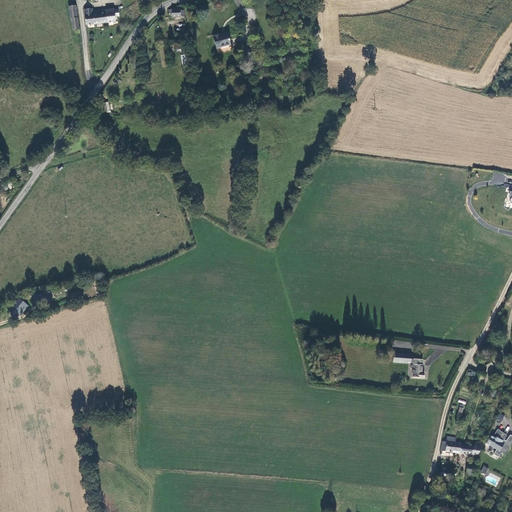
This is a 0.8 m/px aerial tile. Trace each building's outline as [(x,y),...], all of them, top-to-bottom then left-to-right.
[(71,19),(72,30),(79,29),(76,5),(68,6),(70,19),(71,19)] [(92,14),(91,8),(84,9),(86,26),(93,25),(92,14)] [(172,13),(172,17),(185,17),(185,10),(181,10),(181,9),(168,10),(168,13),(172,13)] [(93,25),(107,23),(106,14),(99,14),(98,10),(93,11),(93,14),(92,14),(93,25)] [(106,14),(107,23),(115,22),(115,17),(119,17),(118,10),(105,12),(106,14)] [(213,35),(216,48),(230,45),(227,33),(220,35),(219,34),(213,35)] [(181,56),(182,65),(191,64),(190,44),(185,45),(186,55),(181,56)] [(247,50),(248,58),(252,57),(255,57),(255,49),(247,50)] [(101,104),(102,111),(103,112),(110,111),(108,102),(101,104)] [(22,306),(20,309),(23,312),(28,306),(20,299),(18,302),(22,306)] [(20,309),(22,306),(18,302),(16,301),(8,310),(15,315),(16,314),(18,316),(20,315),(23,312),(20,309)] [(406,354),(393,353),(392,361),(405,362),(406,354)] [(422,365),(422,359),(412,358),(412,354),(407,354),(407,362),(411,363),(410,367),(413,367),(412,377),(424,378),(424,373),(422,373),(422,365)] [(475,384),(481,386),(484,376),(478,374),(475,384)] [(493,436),(491,435),(486,443),(496,449),(493,453),(498,456),(501,452),(504,454),(504,453),(505,452),(506,451),(508,448),(508,447),(510,445),(510,444),(511,443),(511,440),(511,435),(510,434),(507,439),(506,440),(504,439),(505,437),(507,434),(501,431),(497,437),(494,435),(493,436)] [(455,443),(456,438),(446,437),(445,442),(443,441),(441,451),(454,453),(455,443)] [(461,443),(455,443),(454,453),(471,454),(478,454),(484,442),(477,441),(475,446),(461,445),(461,443)] [(474,465),(467,464),(466,474),(473,475),(474,465)] [(442,468),(440,475),(450,477),(451,470),(442,468)]
